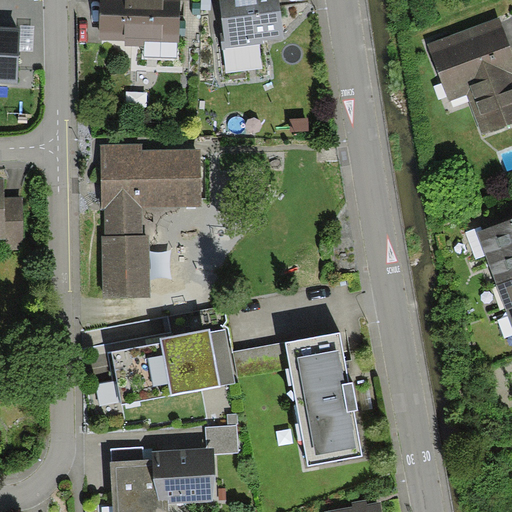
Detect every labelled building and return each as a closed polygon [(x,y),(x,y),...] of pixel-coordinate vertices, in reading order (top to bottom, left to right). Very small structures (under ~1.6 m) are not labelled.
[(96,45),(168,46),(169,1),(118,1),(117,0),(89,0),(90,2),(96,2),(96,45)] [(214,0),(223,51),(274,42),(266,0),(214,0)] [(511,120),(511,74),(493,23),(425,48),(445,100),(464,93),(479,133),(511,120)] [(0,85),(11,85),(13,36),(0,35),(0,85)] [(190,209),(189,159),(96,161),(99,296),(136,296),(134,210),(190,209)] [(0,245),(14,245),(12,204),(0,204),(0,245)] [(511,219),(478,232),(497,284),(511,278),(511,219)] [(511,278),(497,284),(511,324),(511,278)] [(122,402),(285,371),(280,346),(229,356),(225,333),(214,335),(212,327),(111,346),(122,402)] [(339,336),(285,346),(307,469),(362,459),(339,336)] [(206,427),(207,448),(214,448),(214,455),(238,453),(236,425),(206,427)] [(155,480),(154,452),(144,452),(143,446),(111,448),(112,462),(110,462),(113,511),(168,511),(168,505),(168,500),(159,501),(155,480)] [(207,448),(154,452),(155,480),(159,501),(168,500),(168,505),(213,501),(217,478),(214,455),(214,448),(207,448)]
